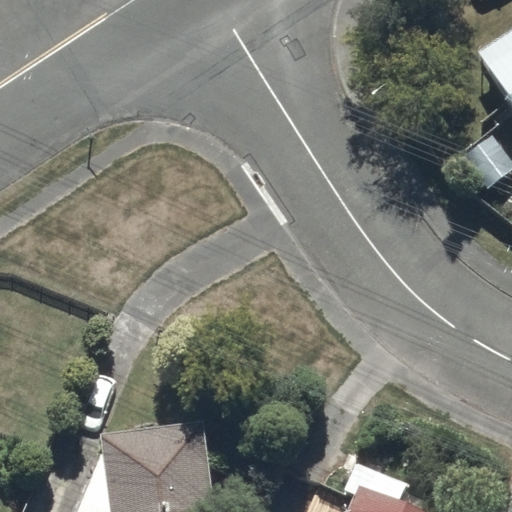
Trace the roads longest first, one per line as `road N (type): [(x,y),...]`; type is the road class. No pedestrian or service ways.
road 1 (residential): [(511,367),(439,318),(376,253),(213,0)]
road 2 (residential): [(0,89),(138,0)]
